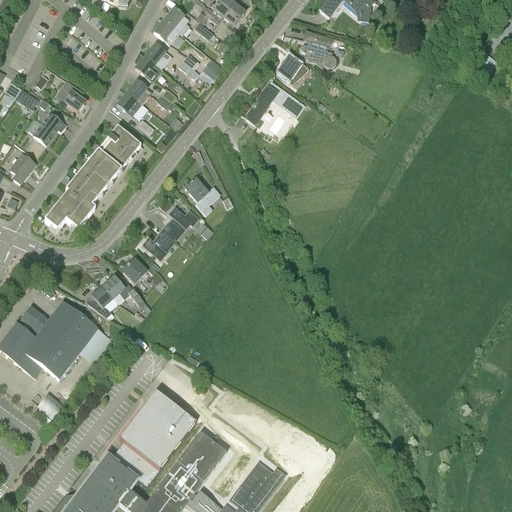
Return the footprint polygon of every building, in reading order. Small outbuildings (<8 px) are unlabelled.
[(12,0),(11,0),(3,0),(0,6),(0,11),(4,14),(12,0)] [(217,27),(223,20),(233,7),(224,0),(221,0),(211,13),(205,9),(201,15),(205,18),(199,25),(199,26),(202,28),(208,20),(217,27)] [(367,0),(328,0),(319,13),(329,21),(344,1),(361,14),(359,23),(369,24),(371,11),(369,9),(373,4),(367,0)] [(197,12),(201,6),(197,3),(193,9),(197,12)] [(201,15),(205,9),(201,6),(197,12),(201,15)] [(223,20),(233,28),(244,15),(233,7),(223,20)] [(185,25),(188,22),(173,10),(163,23),(178,35),(181,37),(188,28),(185,26),(185,25)] [(201,15),(195,22),(199,25),(205,18),(201,15)] [(172,43),(178,35),(163,23),(153,35),(167,47),(171,42),(172,43)] [(194,32),(208,42),(213,36),(202,28),(199,26),(194,32)] [(334,42),(314,37),(305,34),(302,43),(310,45),(309,49),(304,48),(303,48),(302,48),(302,49),(301,49),(301,50),(300,50),(300,51),(300,52),(300,53),(301,53),(301,54),(302,54),(305,56),(304,58),(311,63),(309,64),(315,66),(327,73),(327,72),(330,72),(332,72),(334,71),(336,69),(337,68),(337,66),(337,64),(337,62),(336,61),(335,59),(334,58),(333,57),(332,57),(332,55),(328,54),(329,50),(334,42)] [(155,47),(145,59),(155,68),(156,68),(161,72),(168,64),(167,63),(170,59),(155,47)] [(226,47),(221,54),(229,60),(234,53),(226,47)] [(484,56),(470,76),(485,85),(498,66),(484,56)] [(183,64),(191,71),(191,70),(193,72),(199,66),(188,57),(183,64)] [(145,59),(134,72),(145,80),(150,84),(154,80),(156,82),(163,73),(161,72),(156,68),(155,68),(145,59)] [(288,59),(276,76),(285,82),(289,85),(295,77),(300,81),(307,74),(308,73),(308,72),(308,71),(307,71),(307,70),(302,67),(301,68),(288,59)] [(211,62),(202,74),(213,82),(222,71),(211,62)] [(187,76),(191,71),(183,64),(178,69),(187,76)] [(193,73),(189,78),(194,82),(198,78),(193,73)] [(213,82),(202,74),(199,77),(210,85),(213,82)] [(34,88),(40,92),(44,87),(38,83),(34,88)] [(136,83),(126,95),(136,103),(141,108),(148,100),(148,99),(151,95),(146,91),(136,83)] [(64,88),(59,95),(66,100),(63,104),(69,109),(77,114),(85,104),(79,100),(71,94),(74,89),(71,87),(67,84),(64,88)] [(5,93),(16,100),(21,92),(10,85),(5,93)] [(252,111),(245,121),(246,122),(250,124),(255,128),(271,104),(272,103),(277,96),(280,92),(279,91),(270,85),(270,86),(267,89),(255,107),(255,106),(252,111)] [(161,97),(171,105),(176,99),(166,91),(161,97)] [(16,100),(15,102),(22,106),(24,103),(34,109),(38,103),(28,97),(21,92),(16,100)] [(135,116),(142,108),(126,95),(116,108),(126,116),(132,120),(135,116)] [(171,106),(171,105),(161,97),(156,104),(166,112),(167,111),(171,106)] [(39,109),(44,113),(48,107),(42,103),(38,108),(39,109)] [(33,137),(32,138),(46,148),(57,134),(60,137),(66,129),(50,116),(41,127),(33,137)] [(137,129),(149,139),(154,132),(142,123),(137,129)] [(61,202),(44,224),(57,234),(65,224),(77,234),(94,212),(93,211),(142,151),(117,130),(65,194),(68,196),(62,203),(61,202)] [(160,143),(156,149),(160,153),(165,147),(160,143)] [(198,154),(191,157),(197,169),(204,165),(198,154)] [(29,175),(28,174),(30,172),(34,167),(21,157),(10,172),(17,177),(13,182),(20,187),(29,175)] [(190,186),(185,191),(196,204),(206,195),(195,182),(192,185),(191,184),(190,186)] [(208,207),(219,198),(213,190),(207,195),(196,205),(194,206),(200,214),(201,213),(205,218),(212,212),(208,207)] [(227,211),(233,208),(228,199),(222,202),(227,211)] [(167,227),(163,233),(175,243),(189,227),(192,229),(199,221),(189,213),(184,218),(182,216),(174,210),(168,217),(169,218),(164,224),(167,227)] [(202,226),(197,231),(204,237),(203,238),(207,242),(213,234),(202,226)] [(148,241),(142,248),(150,254),(160,263),(167,256),(166,255),(175,243),(163,233),(160,236),(161,237),(154,246),(153,245),(151,243),(148,241)] [(104,272),(109,267),(102,260),(97,265),(104,272)] [(147,274),(141,268),(133,261),(126,269),(127,270),(122,275),(134,287),(147,274)] [(149,266),(150,268),(156,273),(159,270),(151,263),(149,266)] [(156,273),(150,268),(147,271),(152,277),(156,273)] [(113,280),(102,290),(113,302),(119,296),(124,302),(129,298),(127,296),(132,292),(129,288),(124,292),(113,280)] [(51,300),(54,296),(44,288),(41,292),(51,300)] [(93,301),(87,307),(106,321),(111,316),(109,314),(105,309),(113,302),(102,290),(91,299),(93,301)] [(132,292),(127,296),(129,298),(135,306),(137,304),(140,301),(132,292)] [(30,310),(0,348),(0,354),(1,355),(35,381),(43,371),(59,383),(78,357),(97,331),(62,304),(47,324),(30,310)] [(142,323),(143,321),(136,314),(133,317),(142,323)] [(114,446),(122,451),(112,464),(106,459),(74,501),(67,502),(59,511),(259,511),(267,502),(252,491),(245,501),(236,495),(223,511),(216,511),(197,498),(196,499),(194,497),(226,455),(200,435),(145,507),(144,507),(128,494),(134,486),(139,490),(186,429),(149,401),(114,446)]
